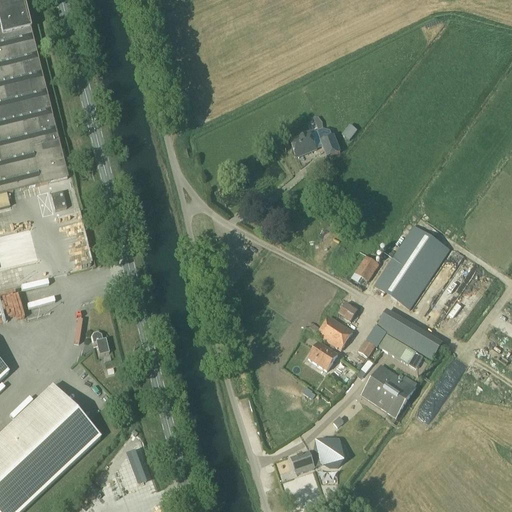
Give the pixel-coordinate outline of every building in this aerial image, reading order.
[(0,0),(0,196),(6,195),(66,180),(21,0),(0,0)] [(357,132),(349,126),(341,137),(349,142),(357,132)] [(309,136),(289,143),(296,160),(315,152),(309,136)] [(326,160),(334,157),(341,155),(334,137),(319,143),(326,160)] [(61,193),(49,196),(54,213),(65,210),(61,193)] [(0,210),(9,208),(6,195),(0,196),(0,210)] [(284,224),(289,217),(281,211),(276,219),(284,224)] [(449,252),(413,228),(373,289),(409,313),(449,252)] [(365,259),(355,276),(368,285),(379,268),(365,259)] [(447,334),(463,312),(450,302),(434,324),(447,334)] [(386,314),(376,329),(387,336),(431,363),(441,348),(386,314)] [(353,335),(329,319),(316,338),(340,354),(353,335)] [(314,340),(320,331),(311,325),(306,334),(314,340)] [(92,336),(90,340),(91,346),(95,345),(98,358),(108,355),(104,341),(101,342),(100,337),(96,335),(92,336)] [(379,350),(408,368),(416,356),(386,337),(379,350)] [(367,361),(374,350),(364,343),(357,354),(367,361)] [(326,374),(337,358),(318,345),(307,362),(326,374)] [(16,377),(37,358),(32,354),(12,373),(16,377)] [(390,417),(395,421),(415,391),(414,389),(416,386),(405,378),(402,382),(380,367),(360,398),(390,417)] [(0,392),(8,386),(4,381),(0,383),(0,392)] [(50,389),(0,436),(0,511),(21,511),(99,440),(50,389)] [(337,430),(343,424),(339,420),(333,426),(337,430)] [(308,455),(290,461),(293,469),(293,471),(294,474),(295,475),(296,477),(314,471),(313,470),(321,468),(329,465),(332,468),(343,452),(327,441),(323,441),(314,454),(317,460),(315,460),(310,462),(308,455)]
